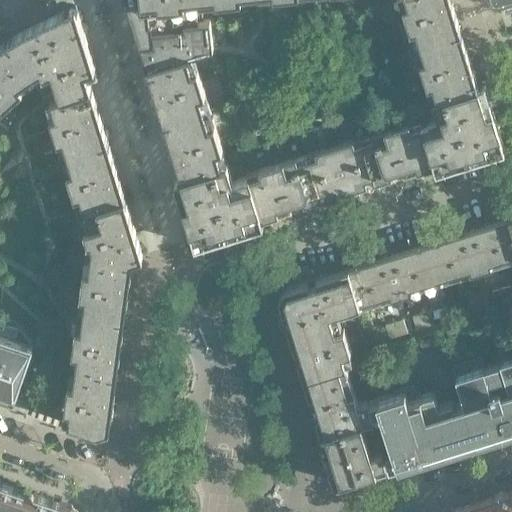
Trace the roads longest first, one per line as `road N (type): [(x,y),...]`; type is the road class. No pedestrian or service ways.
road 1 (residential): [(511,179),(274,247),(247,264),(329,511)]
road 2 (residential): [(110,511),(95,477),(0,444)]
road 3 (residential): [(397,501),(511,465)]
